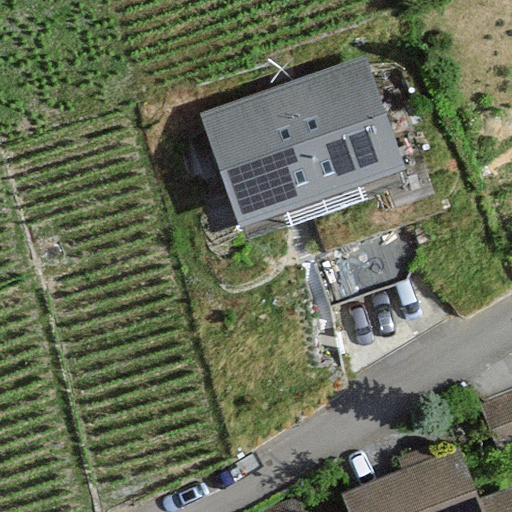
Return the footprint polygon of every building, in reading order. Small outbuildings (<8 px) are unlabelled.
[(212,108),(243,217),(410,165),(377,49),(212,108)] [(63,235),(40,241),(46,264),(70,257),(63,235)] [(511,392),(493,400),(511,445),(511,444),(511,392)] [(461,451),(355,492),(362,511),(511,511),(511,493),(482,505),(461,451)] [(306,511),(302,501),(271,511),(306,511)]
